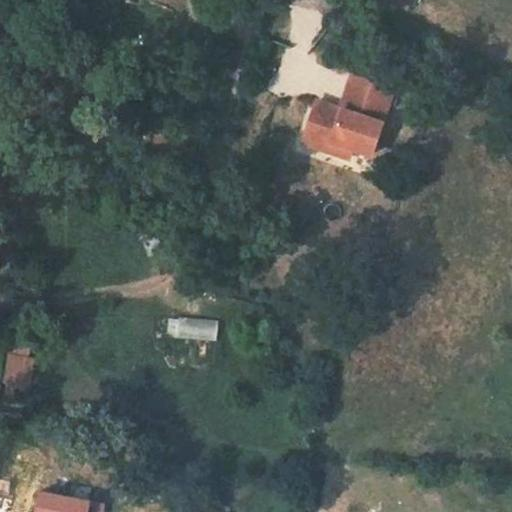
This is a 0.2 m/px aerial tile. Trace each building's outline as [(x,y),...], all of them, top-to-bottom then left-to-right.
[(390,87),(350,73),(342,96),(350,99),(347,109),(314,98),(301,139),(326,147),(329,139),(349,145),(368,152),(390,87)] [(177,151),(184,122),(160,116),(153,145),(177,151)] [(326,147),(346,154),(349,145),(329,139),(326,147)] [(177,316),(174,335),(216,342),(219,322),(177,316)] [(21,341),(1,338),(0,346),(0,366),(17,369),(21,341)] [(100,511),(102,506),(39,493),(35,511),(100,511)]
